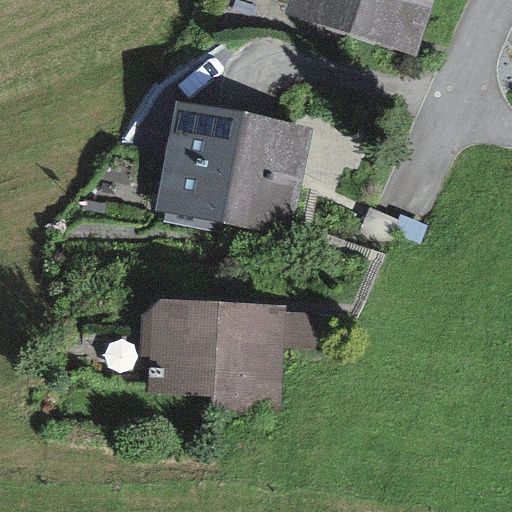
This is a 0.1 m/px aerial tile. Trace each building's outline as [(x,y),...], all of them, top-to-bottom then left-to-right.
[(363,0),(300,0),(297,11),(353,29),(363,0)] [(425,0),(363,0),(353,29),(409,48),(425,0)] [(244,126),(186,114),(167,205),(226,217),(244,126)] [(302,138),(244,126),(226,217),(284,229),(302,138)] [(281,301),(184,300),(183,382),(280,383),(281,301)]
